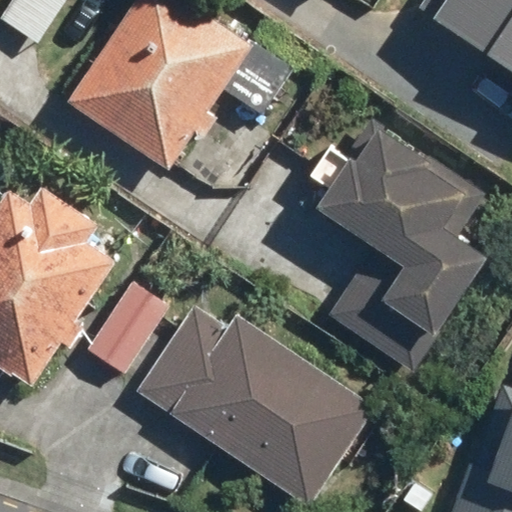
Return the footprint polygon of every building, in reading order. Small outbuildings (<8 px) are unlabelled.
[(10,0),(0,15),(38,42),(68,0),(10,0)] [(188,0),(131,0),(64,101),(166,170),(251,42),(188,0)] [(511,0),(428,0),(421,10),(511,68),(511,0)] [(372,247),(328,312),(409,367),(485,255),(456,236),(486,192),(427,152),(422,159),(367,123),(311,206),(372,247)] [(9,189),(0,202),(0,362),(32,384),(116,261),(86,241),(98,222),(42,184),(30,203),(9,189)] [(132,279),(88,344),(128,371),(172,306),(132,279)] [(197,303),(139,388),(309,504),(378,404),(240,310),(229,325),(197,303)] [(511,511),(511,386),(503,383),(457,511),(511,511)]
